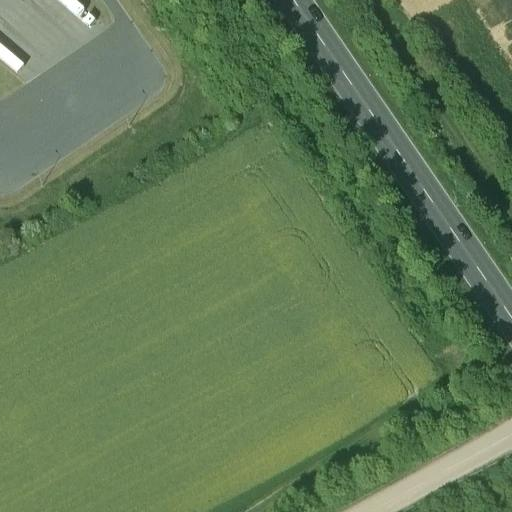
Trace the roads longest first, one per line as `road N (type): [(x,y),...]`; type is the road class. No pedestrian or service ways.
road 1 (primary): [(511,313),(297,0)]
road 2 (track): [(511,217),(360,0)]
road 3 (track): [(511,438),(377,511)]
